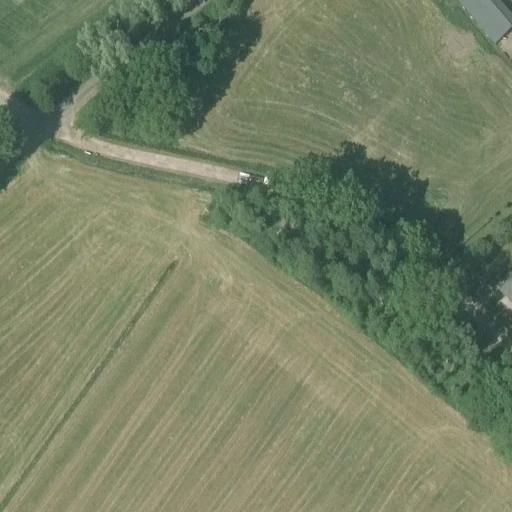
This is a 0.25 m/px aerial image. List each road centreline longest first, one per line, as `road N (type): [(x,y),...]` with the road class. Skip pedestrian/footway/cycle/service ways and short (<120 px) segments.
road 1 (track): [(511,347),(425,262),(338,214),(248,181),(90,148),(0,95)]
road 2 (unclassified): [(0,162),(203,0)]
